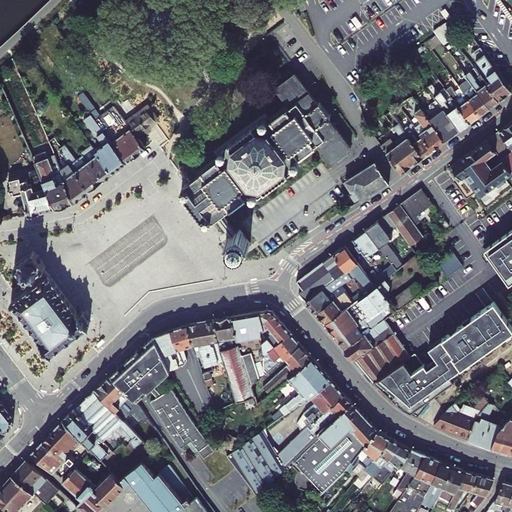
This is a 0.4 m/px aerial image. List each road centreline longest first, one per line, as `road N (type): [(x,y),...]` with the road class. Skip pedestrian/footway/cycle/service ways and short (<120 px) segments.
road 1 (tertiary): [(276,291),(391,416),(511,464)]
road 2 (tertiary): [(276,291),(152,313),(41,420)]
road 3 (unclassified): [(276,0),(376,147)]
road 4 (residential): [(276,291),(299,253),(403,185)]
road 5 (residential): [(140,177),(79,219),(0,235)]
road 6 (residential): [(403,185),(511,104)]
